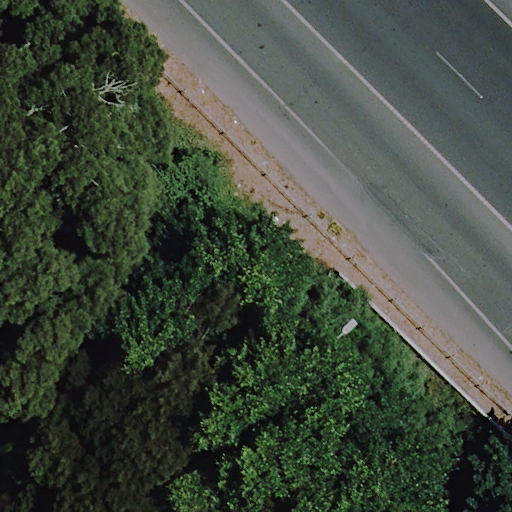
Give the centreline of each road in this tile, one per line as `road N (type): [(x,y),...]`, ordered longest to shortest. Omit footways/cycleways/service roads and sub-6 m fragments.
road 1 (motorway): [(511,291),(224,0)]
road 2 (motorway): [(511,131),(380,0)]
